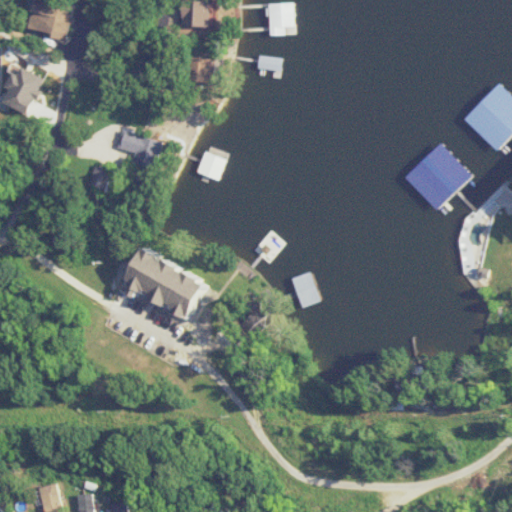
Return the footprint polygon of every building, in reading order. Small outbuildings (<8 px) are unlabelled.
[(221,23),(221,0),(193,0),(193,23),(221,23)] [(84,7),(60,1),(52,34),(76,40),(84,7)] [(296,1),(272,1),(272,34),(296,34),(296,1)] [(284,55),(260,55),(260,69),(284,69),(284,55)] [(511,140),(511,89),(505,82),(469,118),(502,151),(511,140)] [(140,152),(138,160),(164,166),(170,142),(126,131),(122,147),(140,152)] [(221,205),(236,158),(215,152),(201,198),(221,205)] [(157,243),(137,282),(210,319),(230,280),(157,243)] [(425,319),(425,297),(416,297),(416,294),(401,294),(401,319),(425,319)] [(89,511),(85,485),(67,488),(70,511),(89,511)] [(122,511),(122,495),(104,495),(103,511),(122,511)] [(157,511),(157,503),(140,503),(139,511),(157,511)]
